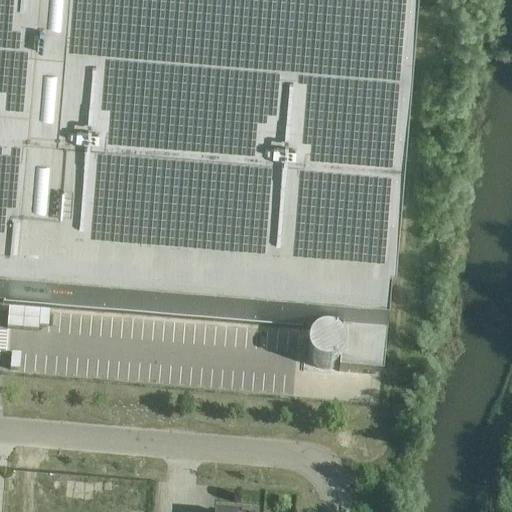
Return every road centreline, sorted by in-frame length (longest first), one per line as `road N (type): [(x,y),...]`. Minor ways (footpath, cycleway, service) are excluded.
road 1 (unclassified): [(335,511),(326,474),(297,456),(0,431)]
road 2 (track): [(511,370),(480,511)]
